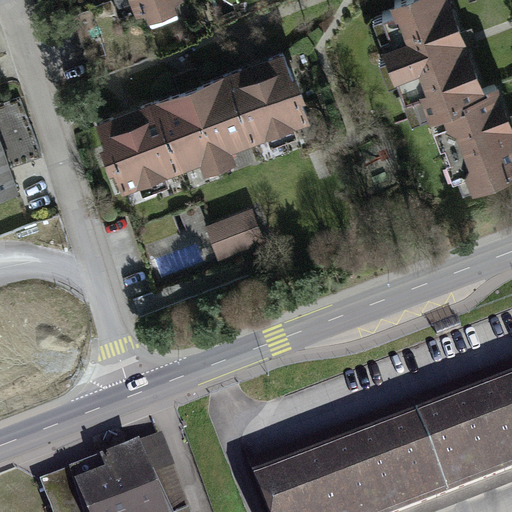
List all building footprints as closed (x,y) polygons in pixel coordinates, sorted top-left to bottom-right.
[(186,1),(185,0),(131,0),(139,20),(186,1)] [(432,109),(485,88),(450,0),(376,0),(369,3),(414,116),(432,109)] [(283,48),(256,58),(282,128),(309,118),(283,48)] [(256,58),(229,68),(255,138),(282,128),(256,58)] [(229,68),(202,78),(228,148),(255,138),(229,68)] [(202,78),(175,89),(201,158),(228,148),(202,78)] [(463,188),(511,168),(511,119),(498,83),(485,88),(432,109),(463,188)] [(175,89),(148,99),(174,169),(201,158),(175,89)] [(148,99),(121,109),(147,179),(174,169),(148,99)] [(121,109),(94,119),(120,189),(147,179),(121,109)] [(0,138),(0,192),(18,186),(0,138)] [(254,212),(207,228),(218,261),(265,245),(254,212)] [(511,369),(251,467),(268,511),(430,511),(511,481),(511,369)] [(109,476),(78,488),(86,511),(187,511),(188,511),(162,442),(104,463),(109,476)]
